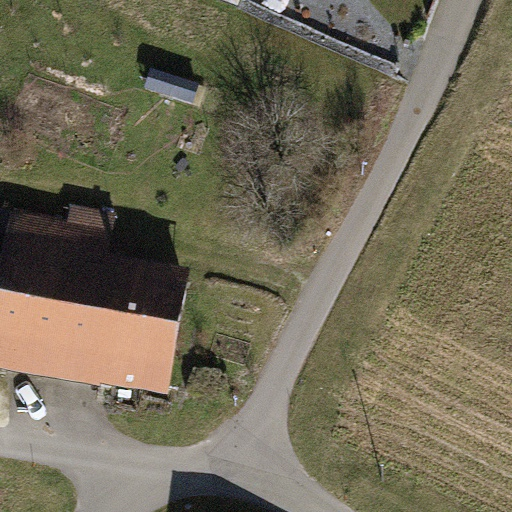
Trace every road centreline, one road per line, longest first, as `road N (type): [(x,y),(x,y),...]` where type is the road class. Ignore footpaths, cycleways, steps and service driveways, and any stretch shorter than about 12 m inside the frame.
road 1 (residential): [(464,0),(421,106),(231,469)]
road 2 (unclassified): [(154,462),(0,440)]
